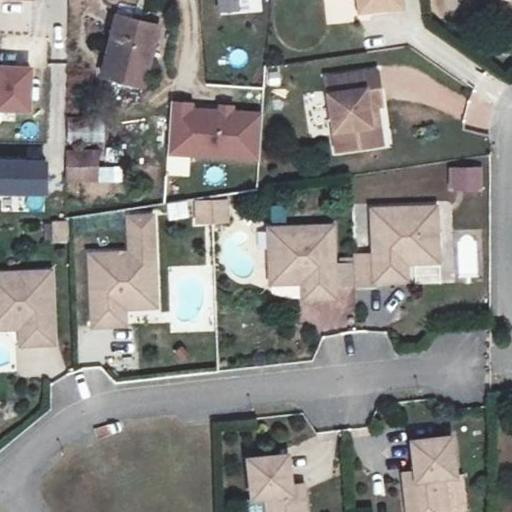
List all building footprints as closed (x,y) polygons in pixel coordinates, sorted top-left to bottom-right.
[(251,0),(214,0),(216,15),(252,13),(251,0)] [(401,0),(331,0),(333,15),(360,12),(370,11),(372,31),(404,27),(401,0)] [(484,0),(482,0),(479,4),(480,11),(494,10),(493,3),(489,0),(484,0)] [(370,11),(360,12),(363,32),(372,31),(370,11)] [(119,35),(103,95),(146,106),(162,45),(119,35)] [(0,113),(31,114),(31,66),(0,65),(0,113)] [(384,128),(379,95),(330,103),(342,174),(373,170),(369,149),(374,148),(371,130),(378,128),(384,128)] [(258,161),(259,107),(169,106),(168,160),(258,161)] [(373,170),(385,168),(378,128),(371,130),(374,148),(369,149),(373,170)] [(0,196),(48,197),(48,160),(0,160),(0,196)] [(121,185),(121,167),(65,166),(64,185),(121,185)] [(483,191),(481,167),(447,168),(448,192),(483,191)] [(191,226),(228,224),(227,199),(190,201),(191,226)] [(186,201),(165,203),(167,220),(188,218),(186,201)] [(53,222),(52,241),(66,242),(67,223),(53,222)] [(234,228),(219,229),(220,249),(235,248),(234,228)] [(219,229),(203,230),(204,250),(220,249),(219,229)] [(445,236),(381,238),(382,282),(362,282),(363,314),(383,314),(383,309),(415,309),(414,294),(448,293),(448,281),(446,281),(445,236)] [(341,255),(277,257),(278,302),(279,312),(311,311),(311,327),(343,327),(341,255)] [(204,267),(168,267),(168,301),(204,301),(204,267)] [(160,280),(96,283),(99,354),(131,353),(130,337),(130,328),(137,321),(143,321),(148,326),(162,325),(160,280)] [(56,300),(0,302),(0,347),(7,347),(12,341),(19,341),(26,348),(26,356),(27,373),(59,371),(56,300)] [(137,321),(130,328),(130,337),(162,335),(162,325),(148,326),(143,321),(137,321)] [(7,347),(0,347),(0,357),(26,356),(26,348),(19,341),(12,341),(7,347)] [(450,503),(447,464),(408,467),(409,497),(410,505),(398,506),(398,511),(438,511),(438,504),(450,503)] [(279,473),(240,477),(243,511),(295,511),(295,509),(284,511),(283,503),(279,473)] [(409,497),(397,498),(398,506),(410,505),(409,497)] [(294,502),(283,503),(284,511),(295,509),(294,502)]
